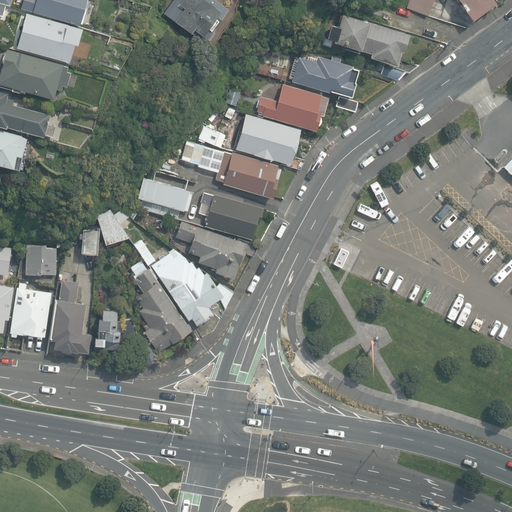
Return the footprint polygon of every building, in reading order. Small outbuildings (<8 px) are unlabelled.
[(87,0),(23,0),(22,7),(82,23),(87,0)] [(230,7),(219,0),(173,0),(165,12),(205,41),(230,7)] [(434,0),(409,0),(407,8),(429,16),(434,0)] [(460,0),(474,18),(497,2),(495,0),(460,0)] [(409,32),(343,12),(334,41),(374,52),(372,56),(399,64),(409,32)] [(81,28),(27,13),(18,47),(71,62),(81,28)] [(66,64),(8,48),(0,77),(0,82),(56,98),(66,64)] [(317,61),(298,55),(291,80),(330,91),(332,87),(354,93),(361,67),(319,55),(317,61)] [(401,71),(385,66),(381,76),(397,81),(401,71)] [(329,94),(284,82),(279,100),(262,95),(257,113),(319,130),(329,94)] [(243,92),(234,88),(229,103),(238,106),(243,92)] [(8,93),(0,91),(0,125),(9,128),(10,124),(47,134),(52,114),(6,101),(8,93)] [(354,101),(335,97),(334,105),(353,109),(354,101)] [(246,113),(237,147),(292,163),(302,128),(246,113)] [(202,126),(198,139),(216,144),(219,131),(202,126)] [(30,137),(0,129),(0,163),(22,169),(30,137)] [(205,145),(186,140),(181,159),(200,164),(205,145)] [(283,166),(224,150),(216,180),(275,196),(283,166)] [(511,153),(501,165),(511,175),(511,153)] [(191,189),(143,176),(138,196),(186,209),(191,189)] [(262,206),(215,193),(206,224),(253,237),(262,206)] [(121,205),(97,213),(107,243),(131,234),(121,205)] [(248,242),(183,219),(177,237),(192,242),(190,251),(201,255),(199,260),(218,266),(217,270),(236,277),(248,242)] [(101,229),(84,228),(82,252),(99,253),(101,229)] [(143,239),(134,244),(146,264),(154,259),(143,239)] [(12,247),(0,245),(0,272),(8,274),(12,247)] [(57,247),(27,246),(26,272),(56,273),(57,247)] [(340,267),(348,251),(339,247),(331,263),(340,267)] [(179,250),(154,266),(190,319),(193,317),(198,325),(214,313),(210,306),(225,296),(207,271),(205,273),(200,266),(197,268),(192,261),(189,264),(179,250)] [(150,266),(135,276),(145,291),(137,296),(144,307),(141,309),(152,326),(146,330),(160,350),(192,329),(150,266)] [(80,281),(63,279),(61,297),(57,297),(51,338),(57,339),(56,346),(91,351),(93,332),(83,330),(88,301),(77,300),(80,281)] [(0,329),(4,330),(5,318),(10,319),(15,286),(0,283),(0,329)] [(52,291),(18,286),(11,330),(45,336),(52,291)] [(119,310),(104,308),(101,339),(120,341),(122,319),(118,319),(119,310)]
